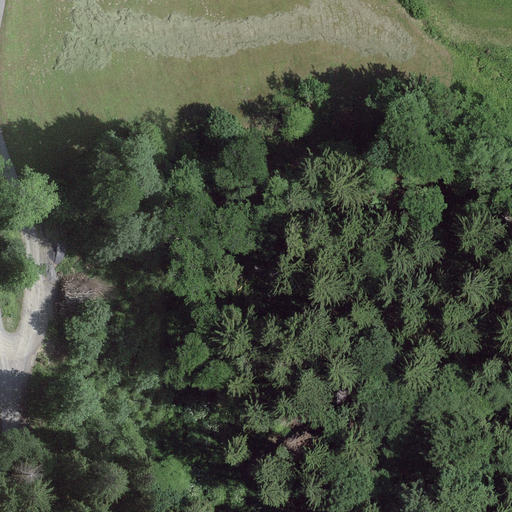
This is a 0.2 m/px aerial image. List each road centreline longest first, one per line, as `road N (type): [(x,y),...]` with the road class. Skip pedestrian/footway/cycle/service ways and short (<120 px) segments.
road 1 (track): [(1,356),(24,334),(36,264),(0,153)]
road 2 (track): [(0,347),(15,511)]
